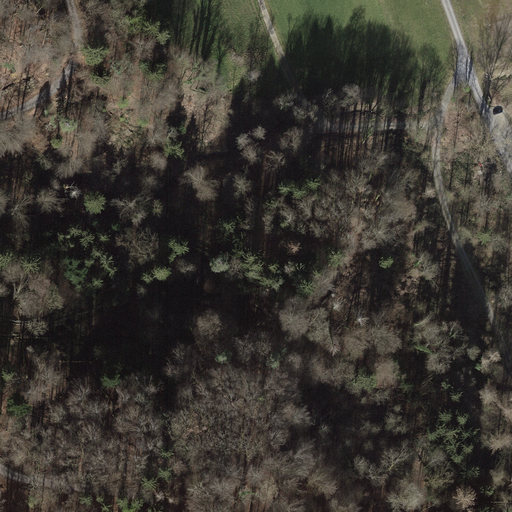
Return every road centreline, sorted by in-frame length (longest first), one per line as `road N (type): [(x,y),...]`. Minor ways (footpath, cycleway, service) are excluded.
road 1 (track): [(511,367),(447,221),(435,123),(467,61)]
road 2 (track): [(435,123),(326,127),(286,64),(261,0)]
road 3 (track): [(448,511),(424,455),(365,370),(357,341),(362,318)]
road 4 (unclassified): [(172,511),(137,494),(0,467)]
road 5 (unclassified): [(0,116),(56,89),(76,59),(79,28),(69,0)]
